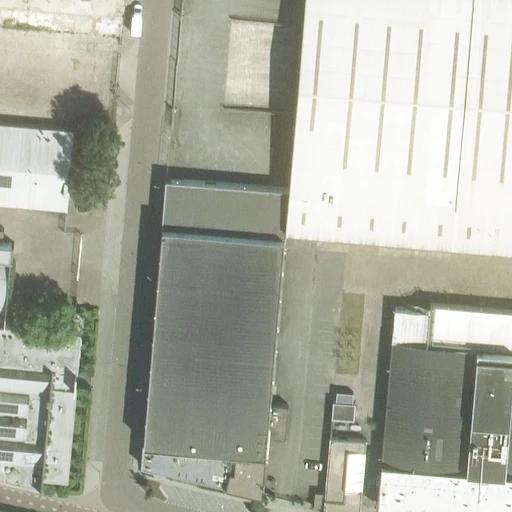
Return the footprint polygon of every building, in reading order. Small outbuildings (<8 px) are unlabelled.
[(0,0),(0,24),(127,33),(128,0),(0,0)] [(285,228),(511,246),(511,0),(305,0),(289,187),(285,228)] [(68,189),(69,176),(73,127),(0,121),(0,202),(67,208),(68,189)] [(162,224),(143,441),(141,464),(262,493),(267,435),(285,437),(288,404),(270,402),(285,228),(289,187),(166,177),(162,224)] [(0,476),(42,487),(42,485),(43,475),(68,477),(77,385),(75,385),(76,369),(77,369),(81,332),(82,323),(81,323),(82,313),(75,312),(66,311),(65,322),(64,328),(60,328),(60,329),(4,323),(11,242),(0,241),(0,476)] [(395,304),(383,440),(380,473),(379,473),(376,503),(452,509),(453,509),(453,506),(458,507),(457,511),(469,511),(470,508),(475,508),(474,511),(484,511),(511,511),(511,306),(431,300),(431,307),(395,304)] [(335,397),(333,416),(354,418),(355,399),(335,397)] [(330,435),(323,511),(359,511),(362,489),(365,450),(366,438),(330,435)] [(316,492),(315,503),(323,504),(324,493),(316,492)]
